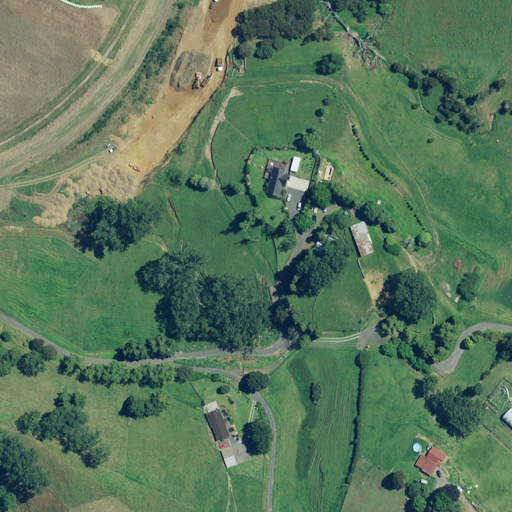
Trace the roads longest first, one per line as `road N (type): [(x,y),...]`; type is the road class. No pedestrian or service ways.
road 1 (track): [(511,333),(470,331),(447,368),(379,339),(297,337),(256,351),(159,352)]
road 2 (residential): [(0,319),(67,352),(159,352),(207,365),(239,392),(249,423),(251,511)]
